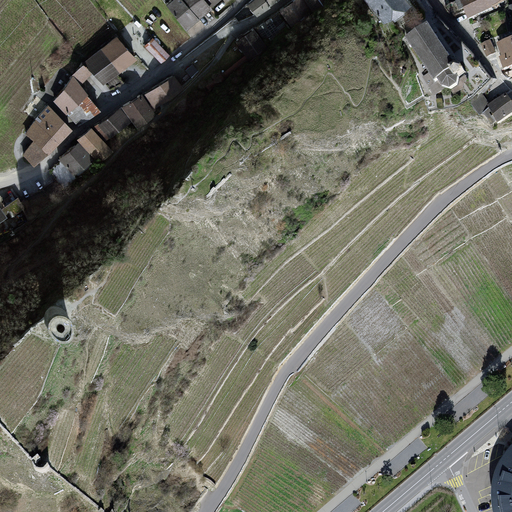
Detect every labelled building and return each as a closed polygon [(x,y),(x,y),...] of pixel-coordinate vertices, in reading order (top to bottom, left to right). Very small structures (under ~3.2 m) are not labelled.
[(198,0),(166,0),(167,1),(165,5),(182,29),(207,9),(198,0)] [(251,0),(248,3),(256,13),(274,0),(251,0)] [(294,31),(316,15),(304,0),(293,0),(280,10),(294,31)] [(304,0),(316,15),(337,0),(304,0)] [(368,0),(382,18),(405,0),(368,0)] [(503,0),(463,0),(461,1),(468,17),(505,2),(503,0)] [(428,23),(406,38),(434,82),(437,79),(442,87),(450,90),(458,85),(459,78),(457,75),(464,70),(458,60),(454,63),(428,23)] [(269,50),(252,26),(234,39),(250,63),(269,50)] [(153,35),(145,42),(161,60),(169,52),(153,35)] [(80,63),(69,76),(78,87),(90,74),(102,85),(133,59),(113,37),(80,63)] [(511,65),(511,39),(499,44),(503,57),(500,58),(504,68),(511,65)] [(490,41),(482,44),(487,55),(495,52),(490,41)] [(171,74),(140,95),(150,111),(182,89),(171,74)] [(69,76),(52,101),(64,114),(84,94),(78,87),(69,76)] [(150,111),(140,95),(137,94),(118,107),(129,122),(133,128),(153,116),(150,111)] [(511,104),(506,95),(489,106),(498,121),(511,113),(511,104)] [(45,106),(24,132),(29,141),(18,152),(30,164),(67,128),(45,106)] [(129,122),(118,107),(90,127),(101,140),(129,122)] [(101,140),(90,127),(87,126),(73,139),(75,141),(88,157),(93,155),(105,147),(101,140)] [(68,173),(88,157),(75,141),(55,158),(68,173)] [(51,325),(56,325),(60,323),(63,319),(64,315),(63,310),(60,306),(56,304),(51,304),(47,306),(44,310),(43,315),(44,319),(47,323),(51,325)] [(511,511),(511,444),(501,457),(493,473),(489,487),(488,501),(490,511),(511,511)] [(40,458),(39,456),(36,458),(34,460),(34,463),(35,466),(38,468),(41,469),(45,468),(47,466),(45,464),(43,466),(41,466),(39,466),(37,464),(37,462),(38,460),(40,458)]
